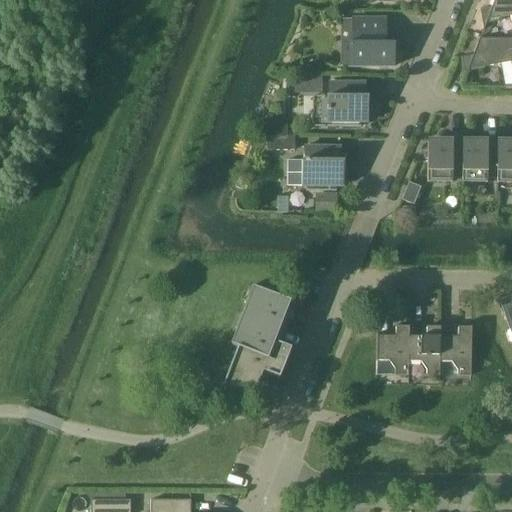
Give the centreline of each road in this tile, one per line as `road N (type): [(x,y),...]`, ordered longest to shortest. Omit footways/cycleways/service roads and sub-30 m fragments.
road 1 (residential): [(259,483),(511,485)]
road 2 (residential): [(259,483),(338,280)]
road 3 (residential): [(338,280),(408,98)]
road 4 (residential): [(511,277),(338,280)]
